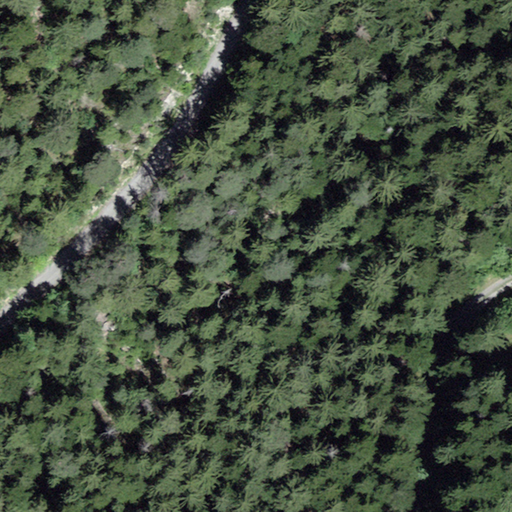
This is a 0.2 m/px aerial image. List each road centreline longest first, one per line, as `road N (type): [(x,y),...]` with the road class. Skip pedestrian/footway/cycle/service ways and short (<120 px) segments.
road 1 (unclassified): [(257,0),(236,26),(195,122),(137,194),(0,323)]
road 2 (track): [(411,511),(412,380),(422,339),(511,273)]
